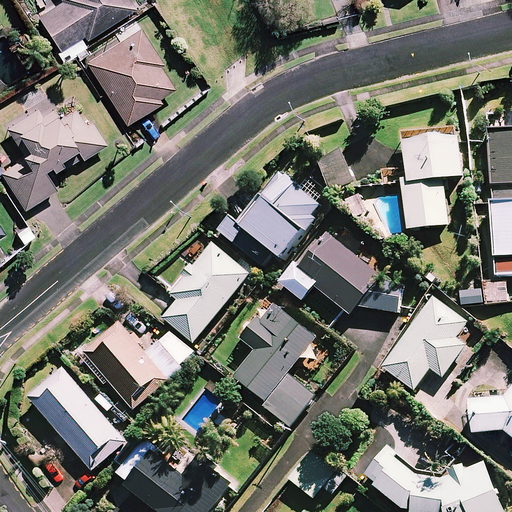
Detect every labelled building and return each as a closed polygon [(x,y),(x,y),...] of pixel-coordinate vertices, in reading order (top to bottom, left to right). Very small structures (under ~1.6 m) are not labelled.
[(133,0),(66,0),(44,14),(64,47),(101,25),(136,4),(133,0)] [(159,100),(151,88),(169,77),(138,28),(86,60),(117,109),(124,122),(159,100)] [(41,101),(6,127),(31,161),(23,167),(18,160),(2,171),(28,206),(44,195),(57,185),(46,170),(65,156),(74,169),(105,146),(69,99),(50,113),(41,101)] [(492,188),(511,186),(511,133),(490,134),(492,188)] [(464,140),(409,144),(413,188),(408,188),(411,231),(451,228),(448,182),(467,181),(464,140)] [(327,211),(282,176),(243,226),(233,218),(221,233),(265,268),(276,254),(287,263),(327,211)] [(511,186),(492,188),(496,278),(511,277),(511,186)] [(371,250),(344,229),(326,252),(323,250),(306,272),(299,267),(284,287),(307,304),(318,290),(354,318),(361,308),(400,316),(405,290),(392,285),(362,261),(371,250)] [(253,276),(214,244),(173,295),(182,302),(167,321),(196,345),(253,276)] [(508,283),(485,282),(485,304),(507,304),(508,283)] [(472,322),(436,297),(386,371),(418,393),(433,371),(446,380),(468,348),(459,341),(472,322)] [(318,341),(275,306),(246,342),(260,353),(239,380),(269,405),(267,408),(293,429),(319,397),(291,375),(318,341)] [(185,372),(182,368),(197,355),(177,331),(161,344),(147,355),(123,325),(85,357),(109,385),(112,383),(137,412),(185,372)] [(129,444),(67,371),(33,400),(95,473),(129,444)] [(511,397),(509,400),(474,405),(478,433),(508,433),(511,435),(511,397)] [(184,475),(146,444),(119,478),(160,511),(217,511),(237,488),(198,457),(184,475)] [(505,511),(484,459),(451,473),(453,477),(442,482),(420,477),(389,451),(367,479),(407,511),(410,511),(505,511)] [(347,481),(313,454),(292,481),(317,500),(326,489),(335,496),(347,481)]
